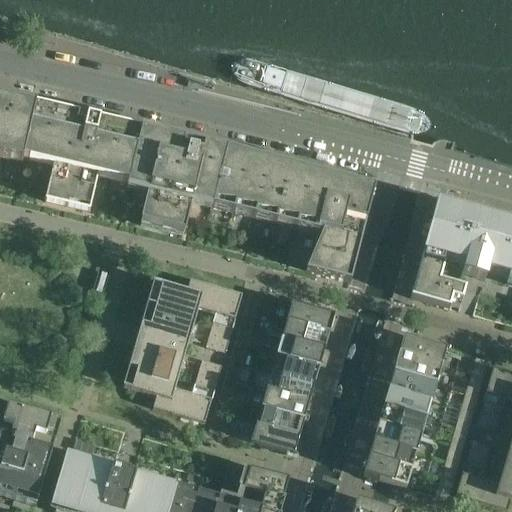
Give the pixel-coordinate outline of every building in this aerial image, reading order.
[(202,90),(203,85),(188,81),(187,87),(202,90)] [(23,160),(35,108),(0,99),(0,159),(22,165),(22,163),(23,160)] [(129,185),(130,183),(142,133),(140,132),(140,133),(87,120),(83,135),(75,133),(78,118),(35,108),(23,160),(53,167),(45,203),(89,214),(94,193),(97,178),(129,185)] [(212,203),(223,160),(225,153),(142,133),(130,183),(149,188),(148,194),(147,194),(141,221),(185,232),(193,198),(212,203)] [(350,285),(372,198),(374,191),(351,185),(348,197),(339,194),(334,207),(325,205),(331,181),(332,182),(332,180),(236,156),(225,153),(223,160),(212,203),(211,209),(210,210),(318,237),(317,236),(318,234),(322,235),(306,273),(305,273),(350,285)] [(511,281),(511,227),(435,207),(421,258),(410,300),(449,311),(450,308),(452,299),(461,302),(464,292),(465,290),(458,288),(461,277),(472,280),(484,283),(487,274),(511,281)] [(105,295),(110,278),(106,277),(101,275),(101,276),(98,275),(93,291),(96,292),(96,293),(101,294),(105,295)] [(175,392),(198,310),(215,315),(205,350),(225,355),(241,299),(216,291),(216,290),(190,282),(187,293),(153,283),(139,330),(134,349),(122,390),(156,399),(152,411),(180,419),(181,418),(205,425),(221,368),(202,362),(192,396),(175,392)] [(256,316),(262,297),(249,294),(243,313),(256,316)] [(329,336),(334,318),(291,306),(285,324),(329,336)] [(251,333),(256,316),(243,313),(238,330),(251,333)] [(324,354),(329,336),(285,324),(280,342),(324,354)] [(246,351),(251,333),(238,330),(233,347),(246,351)] [(441,369),(446,351),(403,338),(398,357),(441,369)] [(319,371),(324,354),(280,342),(275,359),(319,371)] [(241,368),(246,351),(233,347),(228,364),(241,368)] [(436,387),(441,369),(398,357),(393,374),(436,387)] [(314,388),(319,371),(275,359),(270,376),(314,388)] [(483,381),(487,366),(488,363),(475,360),(470,378),(483,381)] [(236,385),(241,368),(228,364),(223,382),(236,385)] [(511,376),(492,370),(455,499),(499,511),(507,511),(510,503),(511,503),(511,376)] [(431,403),(436,387),(393,374),(388,391),(431,403)] [(309,405),(314,388),(270,376),(265,393),(309,405)] [(478,399),(483,381),(470,378),(465,395),(478,399)] [(231,403),(236,385),(223,382),(218,399),(231,403)] [(426,421),(431,403),(388,391),(383,408),(426,421)] [(304,423),(309,405),(265,393),(260,411),(304,423)] [(473,416),(478,399),(465,395),(460,412),(473,416)] [(226,420),(231,403),(218,399),(213,416),(226,420)] [(36,509),(52,453),(50,452),(31,447),(36,432),(46,435),(51,417),(8,405),(3,422),(13,425),(9,440),(0,437),(0,498),(13,502),(36,509)] [(421,438),(426,421),(383,408),(378,426),(421,438)] [(299,440),(304,423),(260,411),(255,428),(299,440)] [(468,433),(471,421),(473,416),(460,412),(455,430),(468,433)] [(221,437),(226,420),(213,416),(208,434),(221,437)] [(416,455),(421,438),(378,426),(373,443),(416,455)] [(293,458),(298,441),(299,440),(255,428),(250,446),(293,458)] [(463,451),(468,433),(455,430),(450,447),(463,451)] [(411,473),(416,455),(373,443),(368,460),(411,473)] [(458,468),(463,451),(450,447),(445,464),(458,468)] [(405,491),(411,473),(368,460),(362,479),(405,491)] [(169,511),(176,489),(132,476),(132,478),(131,482),(127,481),(128,477),(129,474),(112,469),(111,472),(112,472),(111,476),(69,464),(55,508),(56,509),(55,511),(169,511)] [(453,485),(458,468),(445,464),(440,481),(453,485)] [(176,489),(169,511),(280,511),(284,501),(283,500),(288,482),(243,469),(234,501),(219,497),(218,501),(176,489)] [(447,503),(453,485),(440,481),(435,500),(447,503)] [(391,511),(356,501),(352,511),(391,511)]
